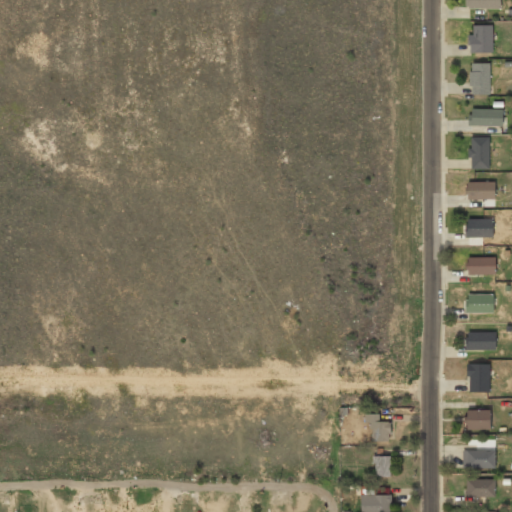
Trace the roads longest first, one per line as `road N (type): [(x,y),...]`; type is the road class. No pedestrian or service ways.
road 1 (residential): [(428,511),(428,0)]
road 2 (residential): [(0,487),(312,487),(331,511)]
